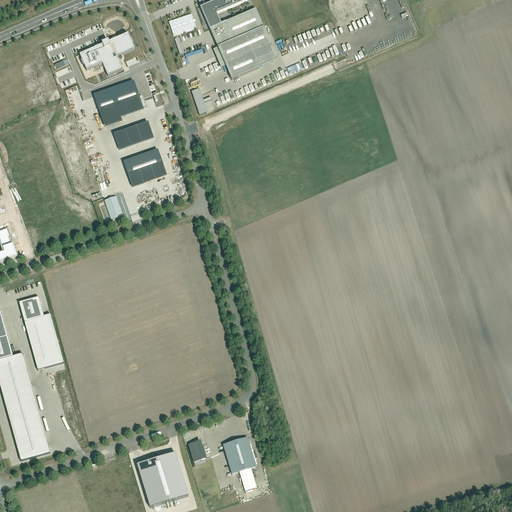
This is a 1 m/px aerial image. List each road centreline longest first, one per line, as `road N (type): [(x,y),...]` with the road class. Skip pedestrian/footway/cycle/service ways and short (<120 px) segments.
road 1 (unclassified): [(206,208),(251,391),(231,407),(0,487)]
road 2 (unclassified): [(139,0),(206,208)]
road 3 (unclassified): [(0,278),(206,208)]
